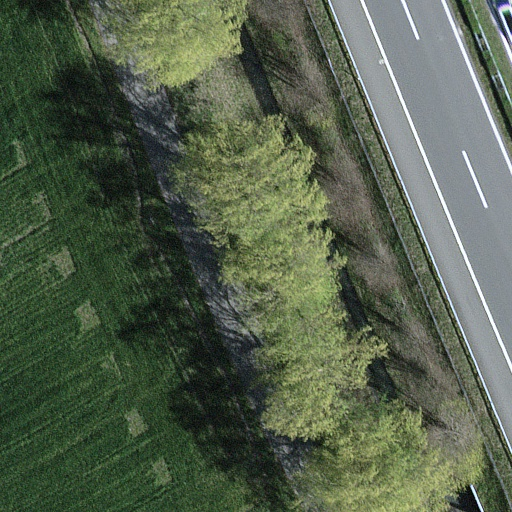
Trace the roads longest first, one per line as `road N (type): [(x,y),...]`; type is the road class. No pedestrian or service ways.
road 1 (unclassified): [(331,511),(243,325),(115,0)]
road 2 (motorway): [(402,0),(511,268)]
